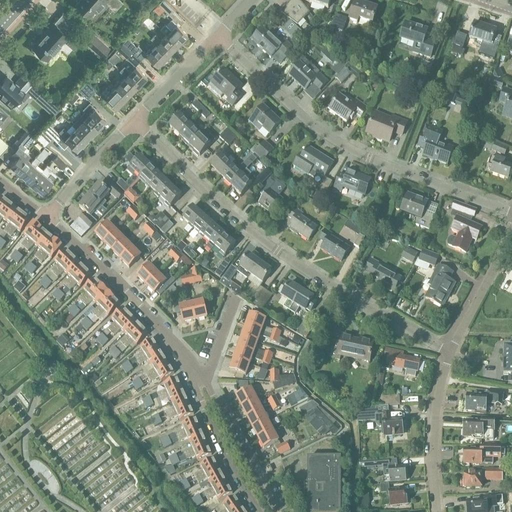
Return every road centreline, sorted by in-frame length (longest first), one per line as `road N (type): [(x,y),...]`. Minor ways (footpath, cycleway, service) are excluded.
road 1 (residential): [(450,351),(350,297),(269,239),(135,120)]
road 2 (residential): [(511,213),(330,138),(216,35)]
road 3 (residential): [(199,383),(162,329),(46,218)]
road 4 (residential): [(437,511),(434,420),(450,351)]
road 5 (residential): [(265,511),(199,383)]
road 6 (residential): [(450,351),(511,226)]
road 7 (residential): [(46,218),(135,120)]
